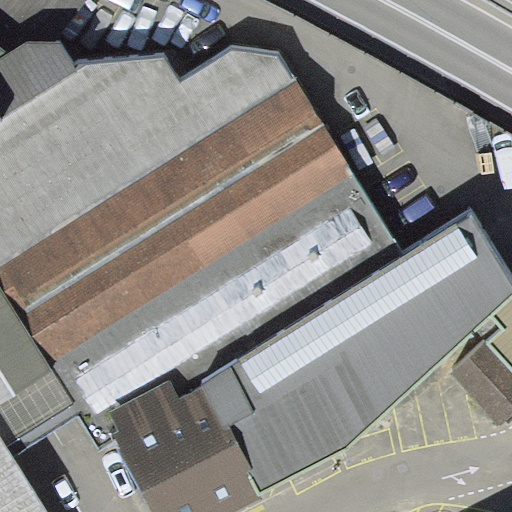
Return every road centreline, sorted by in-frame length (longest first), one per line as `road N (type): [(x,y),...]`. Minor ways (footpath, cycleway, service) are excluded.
road 1 (unclassified): [(323,511),(353,495),(511,453)]
road 2 (motorway): [(365,0),(511,67)]
